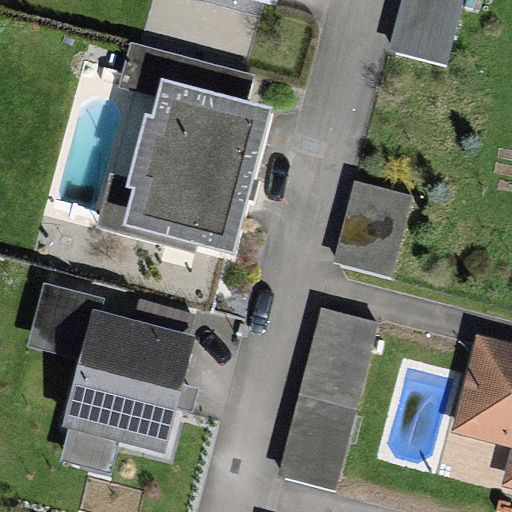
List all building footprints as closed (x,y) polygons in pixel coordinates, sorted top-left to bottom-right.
[(222,0),(275,14),(278,0),(222,0)] [(447,0),(391,0),(375,58),(428,73),(447,0)] [(236,251),(267,118),(154,92),(123,225),(236,251)] [(386,207),(337,196),(320,267),(370,279),(386,207)] [(233,331),(44,290),(35,333),(85,358),(71,426),(206,455),(233,331)] [(327,483),(367,330),(312,316),(272,469),(327,483)] [(511,511),(511,353),(467,342),(442,443),(500,457),(488,508),(502,511),(511,511)]
